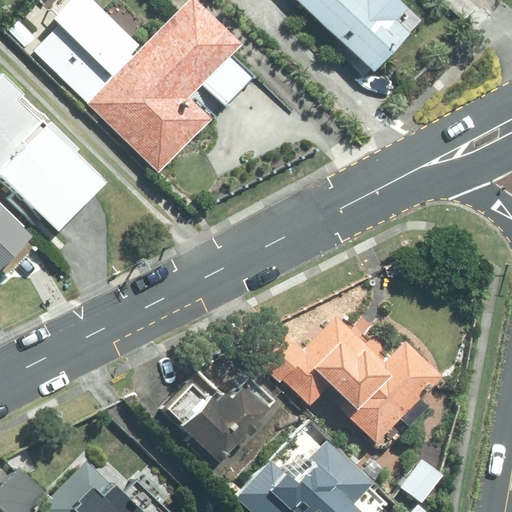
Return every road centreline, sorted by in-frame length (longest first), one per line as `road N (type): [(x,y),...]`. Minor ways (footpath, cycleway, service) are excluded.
road 1 (tertiary): [(0,380),(398,175)]
road 2 (unknown): [(209,272),(0,59)]
road 3 (tertiary): [(398,175),(511,102)]
road 4 (tertiary): [(511,217),(475,191),(398,175)]
